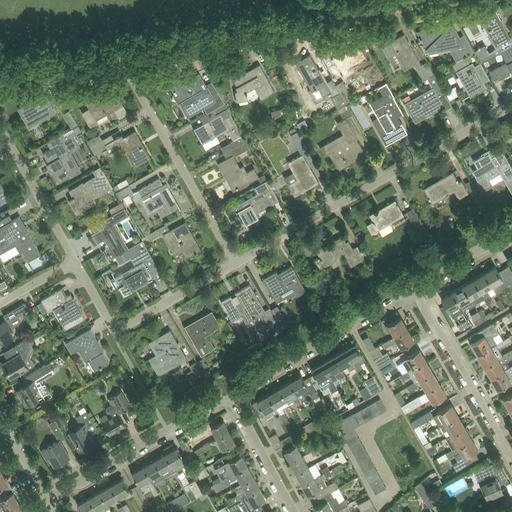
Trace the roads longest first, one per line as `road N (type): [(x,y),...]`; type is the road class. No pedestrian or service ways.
road 1 (residential): [(235,263),(511,106)]
road 2 (residential): [(127,62),(433,0)]
road 3 (residential): [(127,62),(235,263)]
road 4 (residential): [(411,286),(229,397)]
road 5 (residential): [(75,261),(117,327),(235,263)]
road 6 (residential): [(411,286),(511,469)]
road 7 (residential): [(229,397),(51,501)]
road 8 (residential): [(75,261),(0,128)]
road 9 (residential): [(229,397),(291,511)]
road 10 (residential): [(0,68),(127,62)]
